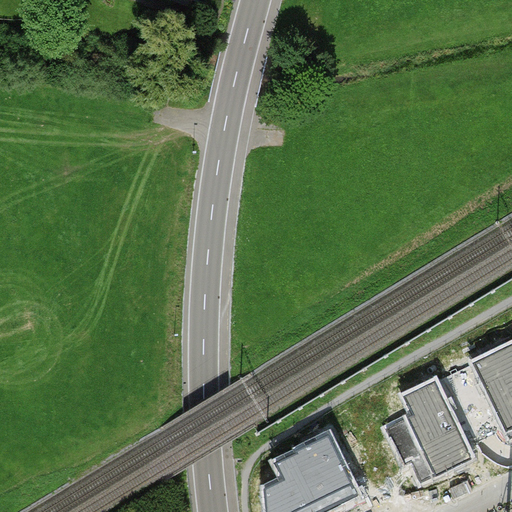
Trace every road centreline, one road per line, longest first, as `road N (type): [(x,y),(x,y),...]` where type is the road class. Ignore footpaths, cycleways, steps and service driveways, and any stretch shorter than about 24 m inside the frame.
road 1 (tertiary): [(213,511),(204,388),(207,262),(225,127),(257,0)]
road 2 (track): [(153,112),(283,138)]
